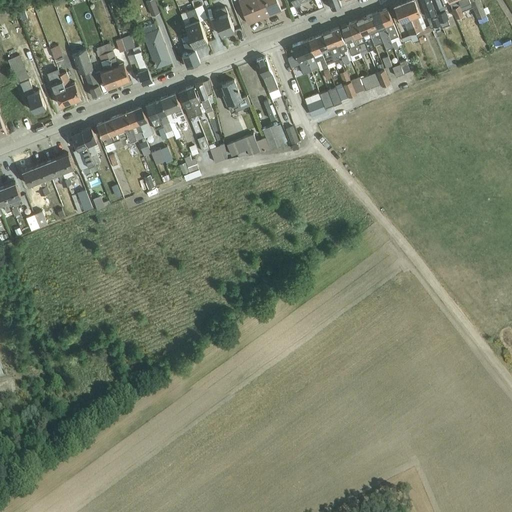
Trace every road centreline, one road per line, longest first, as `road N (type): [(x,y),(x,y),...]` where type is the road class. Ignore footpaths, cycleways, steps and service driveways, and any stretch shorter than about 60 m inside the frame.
road 1 (track): [(319,147),(511,373)]
road 2 (tertiary): [(271,41),(0,150)]
road 3 (unclassified): [(205,160),(209,172),(319,147)]
